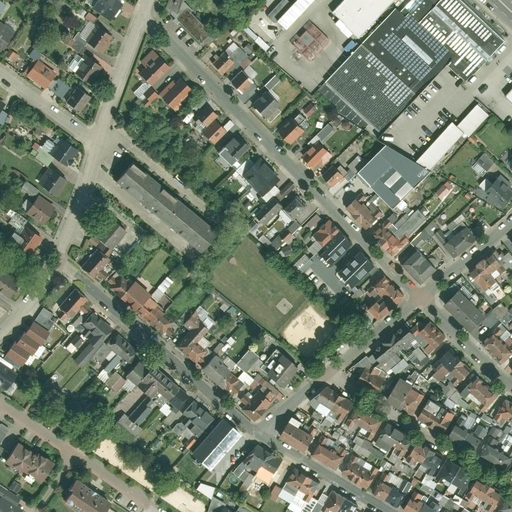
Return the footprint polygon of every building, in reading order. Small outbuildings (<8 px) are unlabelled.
[(99,0),(92,10),(111,24),(124,6),(115,0),(99,0)] [(167,0),(165,8),(200,44),(211,34),(191,11),(193,0),(167,0)] [(283,29),(310,0),(293,0),(274,20),(283,29)] [(396,8),(328,79),(382,131),(447,64),(464,80),(502,40),(460,0),(411,0),(400,12),(396,8)] [(344,0),(333,11),(360,36),(392,0),(344,0)] [(308,62),(330,38),(311,21),(289,45),(308,62)] [(0,24),(0,52),(4,55),(17,36),(0,24)] [(87,45),(102,56),(114,39),(99,28),(87,45)] [(252,38),(262,49),(265,46),(255,35),(252,38)] [(10,50),(5,56),(13,62),(18,56),(10,50)] [(71,69),(81,58),(75,54),(66,65),(71,69)] [(149,83),(168,68),(156,54),(138,69),(149,83)] [(222,55),(212,66),(222,76),(233,65),(222,55)] [(88,57),(75,77),(91,87),(104,68),(88,57)] [(36,61),(24,77),(45,93),(57,77),(36,61)] [(252,83),(242,73),(229,86),(239,96),(252,83)] [(262,85),(267,90),(279,80),(275,74),(262,85)] [(189,88),(178,77),(158,95),(171,107),(189,88)] [(158,95),(149,86),(138,98),(147,107),(158,95)] [(83,115),(92,98),(75,89),(66,105),(83,115)] [(252,107),(265,120),(279,107),(266,93),(252,107)] [(454,119),(416,158),(431,167),(466,131),(470,134),(490,113),(479,102),(459,123),(454,119)] [(211,143),(225,130),(214,117),(217,114),(207,103),(195,115),(204,125),(199,130),(211,143)] [(304,131),(291,120),(279,134),(291,145),(304,131)] [(235,158),(248,145),(239,135),(236,139),(231,133),(221,143),(235,158)] [(66,170),(79,151),(63,140),(50,159),(66,170)] [(396,203),(431,167),(416,158),(388,141),(360,169),(396,203)] [(330,155),(318,143),(302,159),(314,171),(330,155)] [(45,164),(51,157),(40,148),(34,155),(45,164)] [(481,176),(493,163),(483,153),(471,165),(481,176)] [(253,185),(270,168),(260,158),(243,175),(253,185)] [(158,183),(131,161),(113,182),(141,205),(158,183)] [(345,177),(334,166),(322,178),(333,189),(345,177)] [(263,195),(280,178),(270,168),(253,185),(263,195)] [(67,182),(50,170),(38,187),(54,199),(67,182)] [(502,206),(511,194),(511,191),(498,179),(486,192),(502,206)] [(19,187),(32,197),(37,190),(24,180),(19,187)] [(447,180),(434,192),(440,199),(453,186),(447,180)] [(186,206),(158,183),(141,205),(168,228),(186,206)] [(346,209),(367,231),(383,216),(377,209),(370,216),(360,206),(367,200),(361,194),(346,209)] [(294,218),(307,206),(296,195),(283,206),(294,218)] [(273,196),(254,214),(264,224),(283,206),(273,196)] [(44,227),(55,209),(37,198),(26,215),(44,227)] [(214,229),(186,206),(168,228),(196,250),(214,229)] [(307,224),(313,228),(320,218),(314,213),(307,224)] [(125,230),(110,217),(95,234),(110,247),(125,230)] [(328,259),(349,239),(328,218),(313,232),(324,244),(318,250),(328,259)] [(286,226),(290,233),(300,228),(296,221),(286,226)] [(392,258),(409,243),(404,238),(398,245),(386,232),(391,228),(385,222),(371,235),(392,258)] [(483,234),(477,228),(470,233),(462,224),(454,230),(458,234),(449,241),(440,231),(433,237),(453,260),(483,234)] [(41,237),(28,229),(18,245),(32,253),(41,237)] [(288,231),(281,239),(277,235),(268,245),(275,252),(285,241),(288,244),(295,237),(288,231)] [(350,269),(364,255),(354,245),(340,258),(350,269)] [(96,248),(81,266),(94,277),(97,273),(103,278),(108,272),(103,268),(109,260),(96,248)] [(426,260),(417,251),(403,266),(412,275),(426,260)] [(304,253),(292,266),(301,274),(313,261),(304,253)] [(492,254),(469,273),(489,295),(501,284),(492,273),(501,265),(492,254)] [(360,279),(374,266),(364,255),(350,269),(360,279)] [(436,269),(426,260),(412,275),(422,284),(436,269)] [(378,316),(402,293),(382,272),(371,283),(364,290),(372,299),(367,304),(378,316)] [(121,274),(109,287),(166,338),(178,324),(162,310),(171,299),(164,292),(156,285),(151,291),(132,274),(127,280),(121,274)] [(22,284),(6,275),(0,285),(0,294),(11,301),(22,284)] [(453,282),(457,288),(466,282),(463,276),(453,282)] [(84,302),(87,299),(75,288),(59,304),(70,315),(77,309),(82,313),(89,307),(84,302)] [(458,289),(443,303),(452,312),(467,298),(458,289)] [(467,298),(452,312),(460,321),(475,307),(467,298)] [(490,328),(507,309),(499,301),(481,321),(490,328)] [(475,307),(460,321),(469,330),(484,315),(475,307)] [(95,345),(112,325),(94,309),(83,322),(92,330),(86,337),(95,345)] [(480,341),(503,363),(511,354),(511,340),(507,336),(510,332),(499,321),(480,341)] [(426,341),(438,329),(430,322),(422,330),(417,325),(414,327),(421,335),(424,339),(419,343),(423,348),(428,343),(426,341)] [(14,341),(6,354),(22,364),(30,353),(38,359),(45,347),(40,344),(48,333),(33,323),(25,333),(24,332),(16,343),(14,341)] [(411,330),(406,324),(397,331),(407,343),(409,341),(417,334),(419,337),(421,335),(414,327),(411,330)] [(193,325),(175,345),(195,364),(197,362),(207,351),(195,340),(202,333),(193,325)] [(428,354),(445,337),(438,329),(426,341),(428,343),(429,344),(424,349),(428,354)] [(114,352),(127,339),(118,330),(105,343),(114,352)] [(412,344),(409,341),(407,343),(397,331),(388,339),(398,350),(404,345),(407,349),(412,344)] [(122,361),(135,348),(127,339),(114,352),(122,361)] [(398,350),(388,339),(381,345),(393,360),(395,363),(397,361),(399,363),(402,361),(395,353),(398,350)] [(393,360),(381,345),(371,353),(381,365),(386,361),(392,369),(397,365),(395,363),(393,360)] [(420,368),(429,359),(416,346),(407,355),(420,368)] [(207,351),(197,362),(233,395),(245,382),(219,357),(220,356),(211,347),(207,351)] [(459,381),(471,369),(450,347),(438,358),(443,364),(433,374),(442,383),(451,374),(459,381)] [(243,372),(257,356),(247,348),(233,363),(243,372)] [(282,382),(297,362),(280,349),(265,369),(282,382)] [(175,406),(186,394),(152,362),(148,366),(138,357),(123,372),(148,395),(155,387),(175,406)] [(0,384),(6,389),(16,374),(0,363),(0,384)] [(357,381),(378,391),(385,378),(377,374),(380,369),(374,366),(370,372),(363,369),(357,381)] [(114,371),(103,382),(114,392),(124,380),(114,371)] [(246,402),(240,407),(254,419),(278,393),(258,374),(248,384),(256,391),(251,396),(244,389),(238,395),(246,402)] [(485,413),(500,395),(477,375),(465,389),(483,405),(480,408),(485,413)] [(384,396),(408,410),(419,393),(410,387),(405,395),(390,386),(384,396)] [(327,388),(320,403),(333,409),(340,394),(327,388)] [(340,394),(333,409),(346,415),(353,400),(340,394)] [(141,428),(137,425),(151,410),(149,407),(153,403),(148,398),(128,420),(121,413),(112,423),(117,428),(118,426),(132,438),(141,428)] [(511,402),(504,398),(492,419),(500,423),(502,419),(511,424),(511,402)] [(428,399),(418,417),(431,424),(441,406),(428,399)] [(190,423),(202,410),(194,402),(181,414),(190,423)] [(356,422),(371,433),(381,420),(359,404),(345,423),(351,428),(356,422)] [(441,406),(431,424),(444,431),(454,413),(441,406)] [(199,431),(211,418),(202,410),(190,423),(199,431)] [(468,414),(467,416),(462,414),(458,423),(470,428),(475,417),(468,414)] [(226,451),(242,434),(223,417),(190,453),(210,471),(225,453),(223,451),(224,449),(226,451)] [(290,419),(281,433),(293,441),(302,428),(290,419)] [(455,422),(448,433),(461,441),(468,430),(455,422)] [(388,423),(377,441),(388,447),(398,429),(388,423)] [(488,434),(497,438),(501,430),(492,426),(488,434)] [(302,428),(293,441),(306,449),(315,436),(302,428)] [(398,429),(388,447),(398,454),(409,435),(398,429)] [(468,430),(461,441),(473,450),(481,438),(468,430)] [(357,436),(350,450),(367,457),(369,452),(382,458),(384,453),(369,446),(371,442),(357,436)] [(412,439),(404,455),(419,462),(427,446),(412,439)] [(323,441),(314,455),(325,461),(334,447),(323,441)] [(26,472),(41,482),(54,462),(38,452),(37,454),(19,442),(5,463),(24,475),(26,472)] [(488,442),(481,453),(492,460),(499,448),(488,442)] [(262,474),(271,479),(283,459),(257,444),(247,463),(257,468),(259,464),(266,468),(262,474)] [(427,446),(419,462),(433,470),(442,453),(427,446)] [(334,447),(325,461),(335,467),(344,454),(334,447)] [(499,448),(492,460),(504,467),(511,455),(499,448)] [(341,471),(367,486),(378,469),(372,465),(368,471),(357,464),(361,458),(352,453),(341,471)] [(446,479),(463,489),(472,474),(448,460),(436,481),(442,485),(446,479)] [(308,475),(296,468),(284,487),(297,494),(308,475)] [(373,491),(396,505),(410,483),(404,479),(398,488),(387,481),(390,476),(385,473),(373,491)] [(321,483),(308,475),(297,494),(309,502),(321,483)] [(477,477),(465,497),(478,505),(490,484),(477,477)] [(86,511),(103,511),(111,502),(77,479),(65,498),(86,511)] [(490,484),(478,505),(491,511),(503,491),(490,484)] [(0,511),(21,511),(23,510),(16,505),(19,499),(0,486),(0,511)] [(339,511),(347,500),(334,492),(325,508),(332,511),(339,511)] [(511,511),(511,495),(510,494),(498,511),(511,511)] [(403,510),(407,511),(437,511),(441,506),(433,501),(430,506),(412,496),(403,510)] [(356,511),(359,507),(347,500),(339,511),(356,511)]
